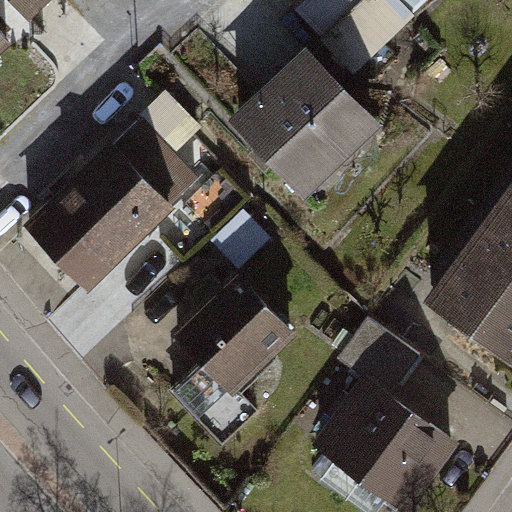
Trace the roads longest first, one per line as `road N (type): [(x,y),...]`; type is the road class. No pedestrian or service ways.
road 1 (track): [(0,189),(189,0)]
road 2 (secondary): [(128,511),(0,362)]
